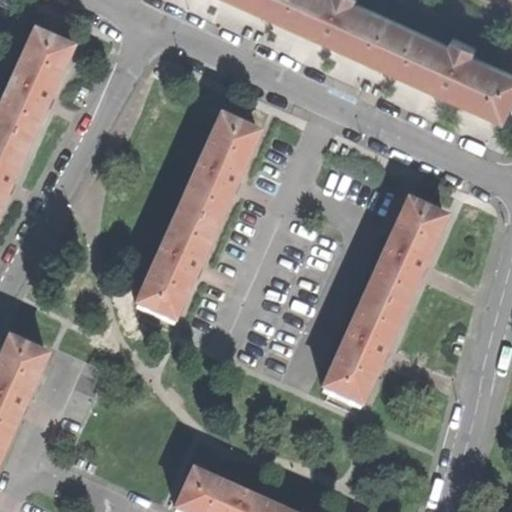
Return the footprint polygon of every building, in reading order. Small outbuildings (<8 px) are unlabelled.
[(229,0),(245,7),(248,0),(265,8),(269,0),(229,0)] [(312,29),(318,32),(330,38),(337,40),(334,47),(362,60),(365,53),(383,61),(401,23),(354,2),(354,0),(269,0),(265,8),(282,16),(279,22),(309,36),(312,29)] [(428,82),(435,85),(448,91),(458,95),(454,102),(481,114),(484,107),(501,115),(511,89),(511,73),(472,55),(476,46),(453,35),(449,45),(401,23),(383,61),(401,70),(398,76),(425,89),(428,82)] [(327,44),(330,38),(318,32),(315,39),(319,41),(327,44)] [(0,112),(0,132),(30,145),(49,102),(71,53),(34,36),(0,112)] [(445,98),(448,91),(435,85),(432,92),(437,94),(445,98)] [(135,303),(171,320),(193,275),(237,182),(259,137),(223,119),(135,303)] [(30,145),(0,132),(0,211),(9,191),(30,145)] [(364,296),(401,313),(423,265),(444,219),(407,203),(364,296)] [(401,313),(364,296),(321,389),(358,406),(381,357),(401,313)] [(8,342),(0,360),(0,456),(24,402),(44,358),(8,342)] [(276,511),(191,474),(175,510),(178,511),(276,511)]
